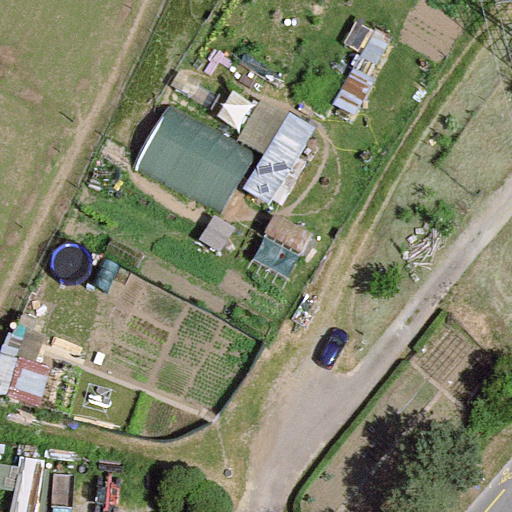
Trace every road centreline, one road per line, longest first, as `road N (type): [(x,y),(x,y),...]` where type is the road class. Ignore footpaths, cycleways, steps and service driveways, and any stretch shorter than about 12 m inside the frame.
road 1 (track): [(257,511),(511,189)]
road 2 (track): [(150,0),(0,313)]
